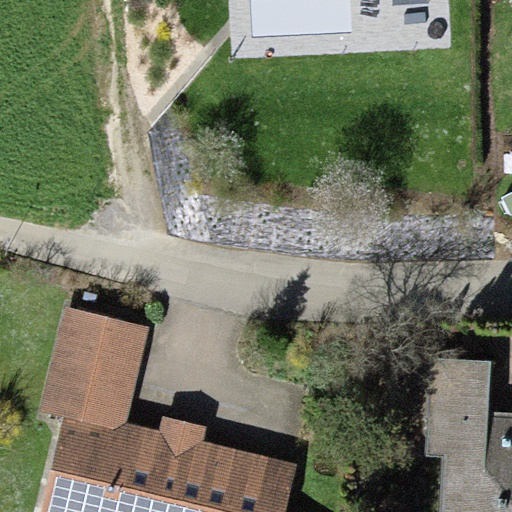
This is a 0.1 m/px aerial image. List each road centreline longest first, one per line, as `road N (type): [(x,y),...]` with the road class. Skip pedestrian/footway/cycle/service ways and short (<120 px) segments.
road 1 (residential): [(511,304),(302,305),(0,234)]
road 2 (track): [(94,257),(80,0)]
